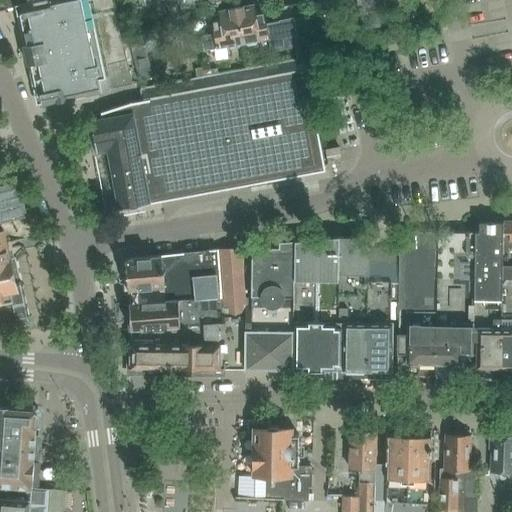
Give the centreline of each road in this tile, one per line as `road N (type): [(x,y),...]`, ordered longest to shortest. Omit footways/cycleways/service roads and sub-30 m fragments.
road 1 (residential): [(73,243),(349,196),(377,172),(483,152)]
road 2 (residential): [(511,399),(100,402)]
road 3 (unclassified): [(73,243),(0,70)]
road 4 (unclassified): [(86,370),(73,243)]
